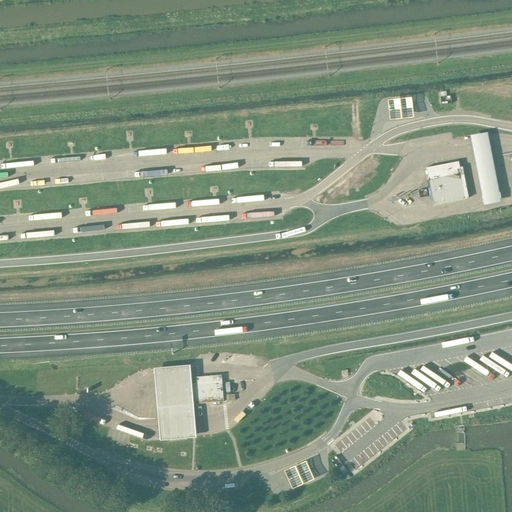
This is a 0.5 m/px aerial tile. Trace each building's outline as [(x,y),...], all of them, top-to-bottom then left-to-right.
[(411,96),(387,99),(388,110),(389,119),(413,116),(412,107),(411,96)] [(469,139),(482,207),(499,204),(486,135),(469,139)] [(110,155),(110,161),(138,158),(137,152),(110,155)] [(187,167),(160,171),(161,177),(188,173),(187,167)] [(434,205),(465,199),(460,172),(429,178),(434,205)] [(506,378),(510,372),(482,354),(478,360),(506,378)] [(467,356),(464,362),(491,377),(494,372),(467,356)] [(475,380),(470,376),(472,372),(451,359),(445,369),(471,386),(475,380)] [(190,360),(154,363),(160,437),(197,434),(190,360)] [(426,365),(421,370),(446,390),(450,385),(426,365)] [(189,385),(191,405),(223,402),(222,382),(189,385)] [(305,461),(283,472),(292,490),(313,480),(305,461)]
